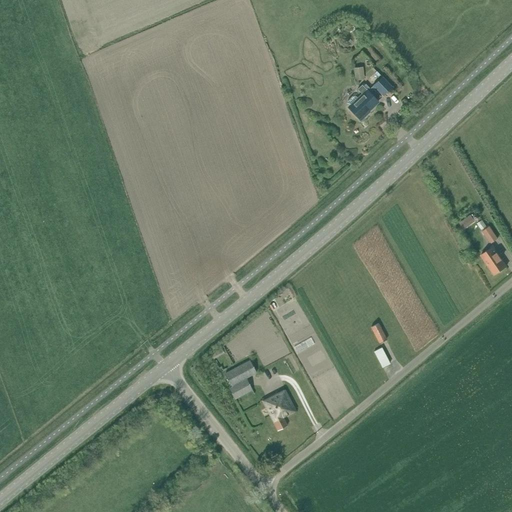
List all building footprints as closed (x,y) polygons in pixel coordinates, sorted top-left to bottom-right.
[(364,79),(362,67),(354,68),(355,80),(364,79)] [(382,77),(373,85),(382,95),(391,87),(382,77)] [(348,101),(347,103),(347,105),(349,107),(348,108),(359,119),(359,118),(360,120),(366,114),(365,113),(367,110),(368,111),(378,102),(362,85),(357,89),(362,94),(358,99),(356,97),(354,96),(352,97),(348,101)] [(490,226),(482,232),(490,244),(498,238),(490,226)] [(493,247),(481,255),(485,261),(494,275),(507,266),(497,252),(497,253),(493,247)] [(378,323),(371,327),(379,344),(386,340),(378,323)] [(382,348),(374,352),(382,368),(390,364),(382,348)] [(250,360),(224,374),(232,387),(229,388),(235,399),(252,391),(254,394),(246,379),(257,373),(250,360)] [(278,393),(277,392),(261,401),(277,431),(287,425),(283,417),(295,411),(284,390),(278,393)]
